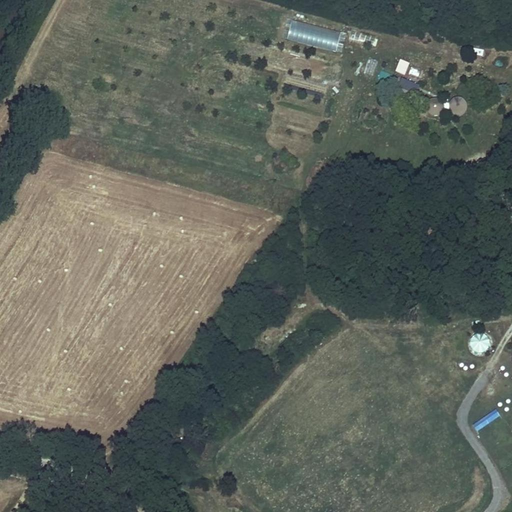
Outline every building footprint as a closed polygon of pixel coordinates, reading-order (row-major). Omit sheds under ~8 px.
[(286,22),(283,42),(343,52),(346,32),(286,22)] [(351,31),(349,42),(374,46),(375,35),(351,31)] [(373,78),(378,62),(370,60),(365,76),(373,78)] [(389,85),(393,74),(380,69),(376,80),(389,85)] [(416,97),(421,81),(404,75),(398,91),(416,97)] [(448,110),(459,118),(468,105),(456,97),(448,110)] [(430,100),(430,117),(443,117),(443,100),(430,100)] [(291,323),(302,332),(308,324),(296,315),(291,323)] [(280,347),(295,334),(290,328),(275,341),(280,347)] [(478,358),(492,349),(481,334),(468,343),(478,358)]
